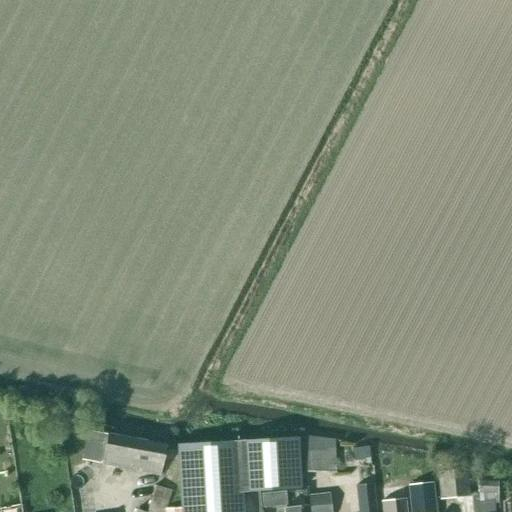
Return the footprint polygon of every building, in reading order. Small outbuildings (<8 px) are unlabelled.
[(101,465),(159,476),(165,446),(107,434),(87,430),(80,461),(101,465)] [(306,471),(335,472),(334,439),(305,436),(306,471)] [(241,511),(241,493),(300,490),(297,438),(176,445),(180,509),(180,511),(241,511)] [(353,461),(369,459),(368,447),(351,449),(353,461)] [(437,472),(440,499),(469,496),(466,469),(437,472)] [(477,493),(497,493),(497,480),(477,480),(477,493)] [(431,483),(408,485),(410,497),(411,511),(434,511),(433,495),(431,483)] [(374,511),(372,484),(355,486),(357,511),(374,511)] [(163,511),(170,491),(156,487),(148,511),(142,511),(137,510),(135,511),(163,511)] [(381,500),(381,502),(381,511),(405,511),(403,488),(380,490),(380,492),(376,493),(377,500),(381,500)] [(308,494),(309,511),(331,511),(330,493),(308,494)] [(471,511),(494,511),(493,501),(471,503),(471,511)]
